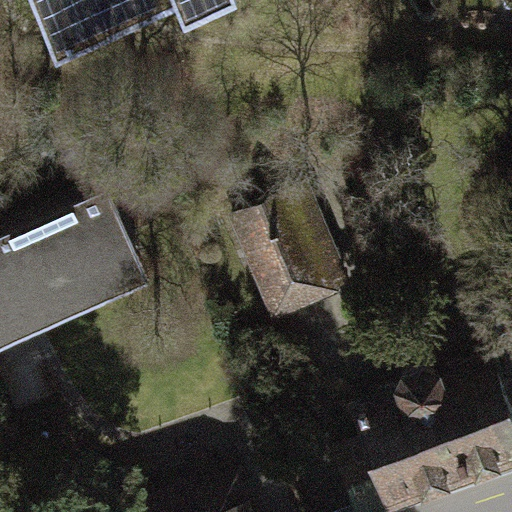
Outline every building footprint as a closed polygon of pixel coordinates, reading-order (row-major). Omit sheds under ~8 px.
[(234,0),(65,0),(84,43),(183,0),(210,0),(215,9),(234,0)] [(329,170),(254,202),(299,308),(375,276),(329,170)] [(137,171),(0,228),(0,317),(10,341),(179,270),(137,171)] [(511,346),(389,387),(424,496),(511,467),(511,346)] [(282,511),(265,457),(88,511),(282,511)]
